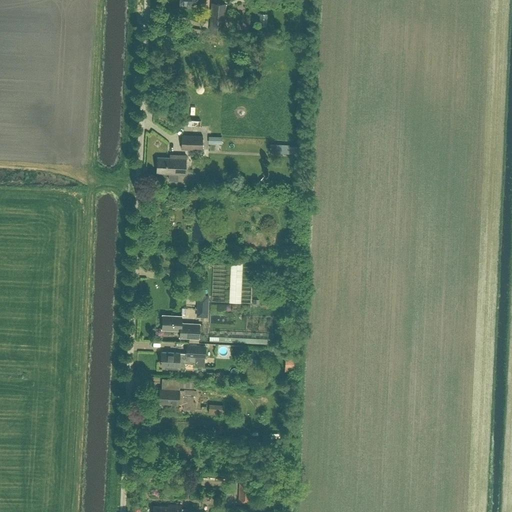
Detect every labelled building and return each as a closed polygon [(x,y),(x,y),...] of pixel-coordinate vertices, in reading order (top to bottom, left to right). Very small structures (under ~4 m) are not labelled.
[(204,2),(204,0),(179,0),(179,7),(197,8),(197,2),(204,2)] [(223,33),(225,4),(211,3),(209,32),(223,33)] [(201,149),(202,135),(181,134),(181,148),(201,149)] [(185,173),(185,155),(169,154),(169,157),(157,157),(156,172),(169,173),(168,179),(177,180),(177,173),(185,173)] [(241,262),(242,259),(234,259),(233,262),(230,262),(229,303),(240,303),(242,262),(241,262)] [(198,338),(199,323),(181,322),(181,315),(162,314),(162,329),(180,330),(179,337),(198,338)] [(161,352),(160,366),(171,366),(171,369),(177,369),(177,367),(184,367),(185,363),(194,364),(194,366),(204,366),(204,358),(205,358),(206,346),(199,346),(186,345),(186,353),(161,352)] [(241,358),(241,347),(232,347),(231,358),(241,358)] [(285,372),(292,372),(294,356),(287,356),(285,372)] [(195,391),(159,389),(159,403),(183,404),(183,409),(194,409),(195,391)] [(222,415),(223,405),(208,404),(208,414),(222,415)]
